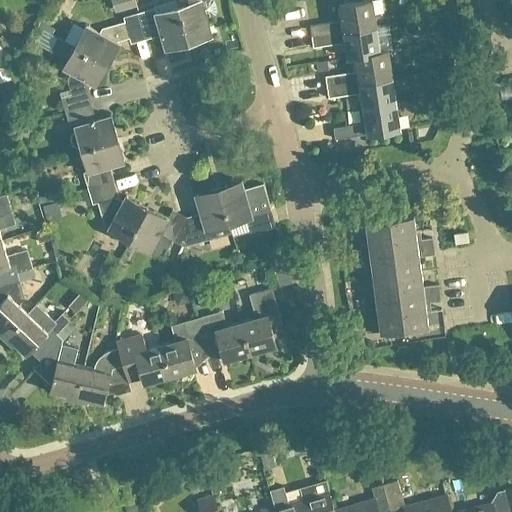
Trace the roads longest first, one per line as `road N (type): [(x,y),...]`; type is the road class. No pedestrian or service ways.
road 1 (residential): [(323,389),(19,470),(0,463)]
road 2 (residential): [(323,389),(299,188)]
road 3 (residential): [(511,408),(323,389)]
road 4 (residential): [(460,166),(299,188)]
road 5 (residential): [(460,166),(495,44)]
